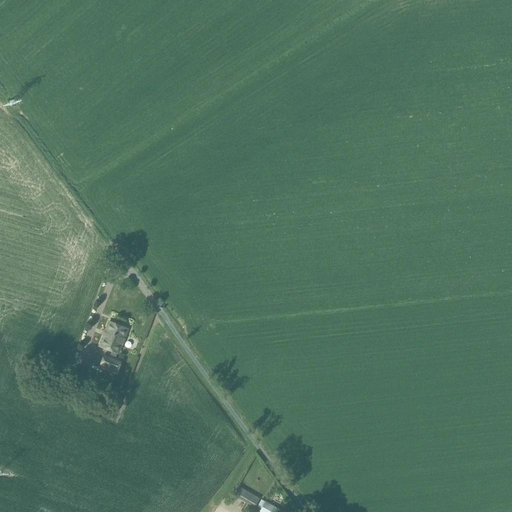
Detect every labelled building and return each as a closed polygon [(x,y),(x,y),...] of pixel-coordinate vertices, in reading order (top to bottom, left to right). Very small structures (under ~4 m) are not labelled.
[(130,330),(108,322),(99,347),(120,355),(130,330)] [(121,359),(105,352),(99,366),(115,373),(121,359)] [(73,377),(71,384),(81,387),(83,381),(73,377)] [(259,499),(236,485),(231,495),(253,508),(259,499)] [(283,511),(261,499),(258,506),(262,508),(260,511),(261,511),(283,511)]
